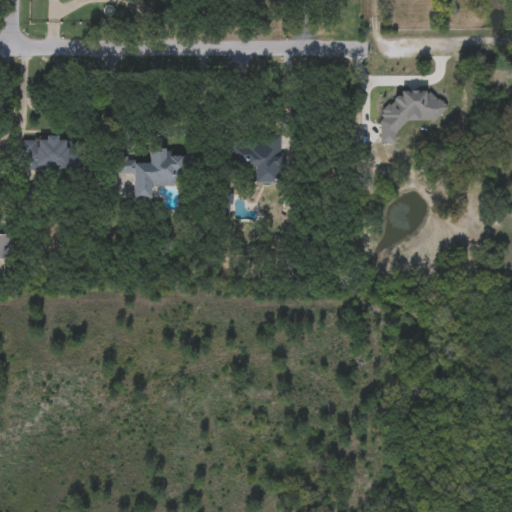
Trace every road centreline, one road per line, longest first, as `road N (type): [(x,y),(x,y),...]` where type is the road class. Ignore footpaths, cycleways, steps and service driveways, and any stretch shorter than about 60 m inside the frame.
road 1 (tertiary): [(367,43),(12,46)]
road 2 (tertiary): [(511,41),(373,43)]
